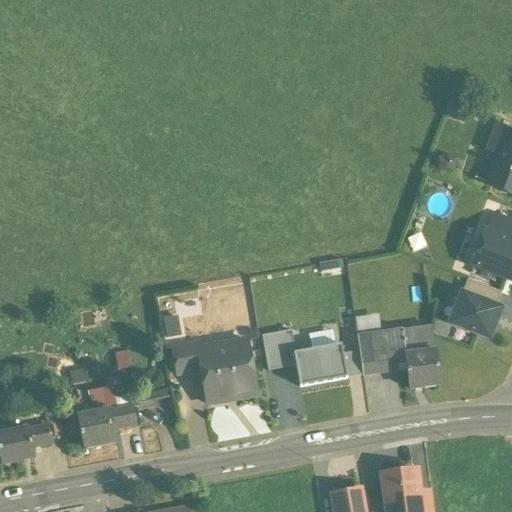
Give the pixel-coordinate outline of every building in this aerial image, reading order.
[(511,135),(508,134),(487,186),(511,196),(511,135)] [(511,223),(495,217),(488,234),(511,243),(511,223)] [(511,243),(488,234),(485,233),(478,249),(472,266),(511,281),(511,243)] [(469,246),(463,262),(472,266),(478,249),(469,246)] [(501,294),(467,281),(461,296),(495,309),(501,294)] [(495,309),(461,296),(450,326),(489,341),(500,311),(495,309)] [(432,327),(401,332),(404,353),(406,359),(405,359),(405,364),(410,392),(440,387),(432,327)] [(401,332),(371,336),(374,358),(394,355),(404,353),(401,332)] [(268,373),(296,368),(289,334),(262,339),(268,373)] [(371,336),(356,338),(362,377),(376,375),(374,358),(371,336)] [(247,342),(200,351),(201,361),(200,361),(202,373),(208,406),(256,397),(249,352),(247,342)] [(199,346),(174,350),(179,377),(202,373),(200,361),(201,361),(200,351),(199,346)] [(343,355),(341,348),(293,356),(296,368),(299,390),(347,382),(347,379),(343,355)] [(358,353),(343,355),(347,379),(362,376),(358,353)] [(404,353),(394,355),(395,366),(405,364),(405,359),(406,359),(404,353)] [(394,355),(374,358),(376,375),(396,373),(395,366),(394,355)] [(132,408),(79,418),(81,433),(79,433),(80,440),(82,440),(84,451),(114,445),(111,432),(136,428),(132,408)] [(48,428),(28,432),(31,449),(51,445),(48,428)] [(28,431),(0,436),(0,464),(0,466),(33,460),(31,449),(28,432),(28,431)] [(416,474),(398,477),(395,473),(385,474),(382,479),(381,480),(386,511),(421,511),(419,496),(420,496),(419,495),(416,474)] [(350,494),(336,497),(332,501),(334,511),(363,511),(360,492),(358,493),(358,491),(357,492),(357,493),(351,494),(351,493),(350,493),(350,494)] [(433,511),(431,493),(419,495),(420,496),(419,496),(421,511),(433,511)]
